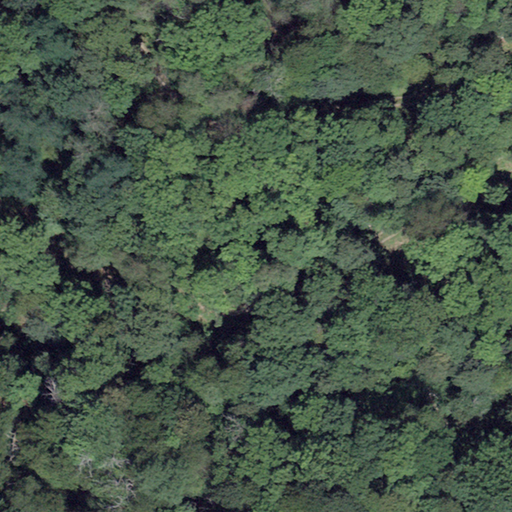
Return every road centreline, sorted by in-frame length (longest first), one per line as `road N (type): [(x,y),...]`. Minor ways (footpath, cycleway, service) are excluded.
road 1 (track): [(511,172),(248,308),(176,308),(49,252)]
road 2 (track): [(106,0),(166,85),(222,123),(415,99),(511,76)]
